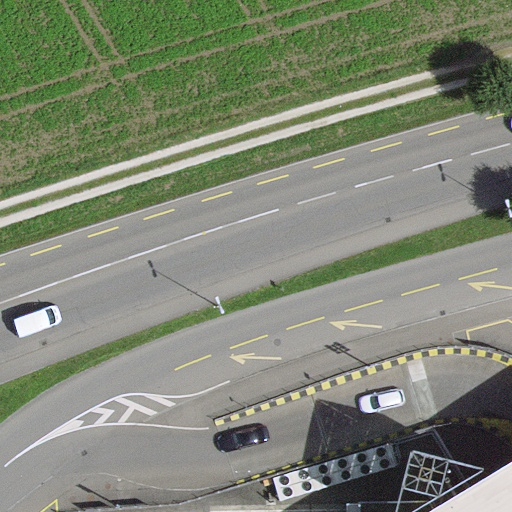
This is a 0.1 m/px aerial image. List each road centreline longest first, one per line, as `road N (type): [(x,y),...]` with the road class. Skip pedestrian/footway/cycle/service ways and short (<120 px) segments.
road 1 (unclassified): [(511,266),(334,315),(152,380),(70,423),(0,480)]
road 2 (secondary): [(0,304),(511,144)]
road 3 (track): [(0,213),(283,121),(511,58)]
